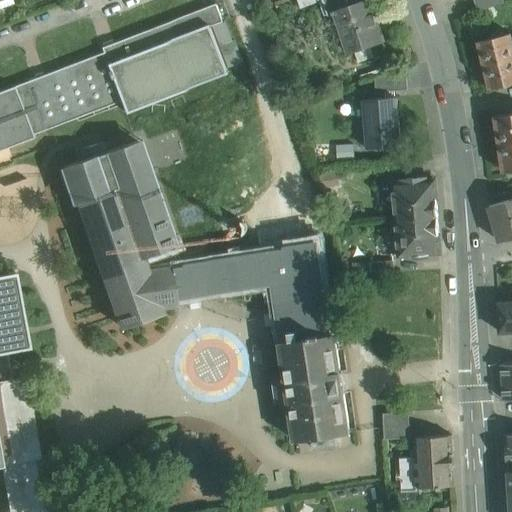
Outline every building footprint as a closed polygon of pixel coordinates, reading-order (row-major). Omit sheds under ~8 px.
[(323,0),(327,13),(335,10),(343,8),(340,0),(323,0)] [(366,0),(343,8),(335,10),(336,12),(339,11),(352,50),(348,51),(349,53),(383,42),(370,0),(366,0)] [(476,0),(480,10),(505,1),(504,0),(476,0)] [(216,4),(101,48),(103,53),(121,100),(121,101),(125,112),(228,73),(210,27),(223,22),(216,4)] [(511,40),(510,33),(479,41),(490,88),(511,83),(511,40)] [(103,53),(27,82),(45,130),(121,101),(103,53)] [(406,68),(382,75),(383,92),(408,90),(406,68)] [(27,82),(0,91),(0,149),(8,147),(33,137),(32,135),(45,130),(27,82)] [(397,97),(363,100),(367,148),(401,146),(397,97)] [(511,113),(496,116),(500,144),(511,142),(511,113)] [(136,141),(105,152),(105,153),(95,156),(95,155),(64,166),(76,203),(78,202),(121,327),(161,314),(159,307),(176,305),(173,283),(184,281),(182,265),(178,266),(172,247),(173,247),(136,141)] [(511,142),(500,144),(505,172),(511,170),(511,142)] [(427,178),(402,180),(402,182),(394,183),(397,220),(437,216),(436,195),(437,195),(436,184),(435,184),(435,180),(427,180),(427,178)] [(511,199),(490,206),(500,241),(511,237),(511,199)] [(196,208),(180,212),(183,225),(199,221),(196,208)] [(437,216),(397,220),(399,256),(411,255),(411,256),(430,255),(430,254),(440,253),(439,249),(440,249),(440,238),(439,238),(437,216)] [(87,258),(82,237),(71,239),(76,260),(87,258)] [(317,243),(284,248),(284,249),(284,250),(286,266),(297,339),(279,341),(285,381),(274,382),(277,403),(288,402),(294,441),(349,433),(343,394),(345,394),(342,371),(340,372),(334,333),(329,334),(315,245),(317,245),(317,243)] [(284,250),(182,265),(184,281),(286,266),(284,250)] [(394,260),(371,262),(372,274),(395,272),(394,260)] [(0,380),(11,379),(6,351),(30,347),(16,271),(0,274),(0,380)] [(511,301),(498,302),(500,332),(511,331),(511,301)] [(511,363),(502,364),(504,400),(511,399),(511,363)] [(0,511),(50,511),(48,499),(43,500),(36,459),(41,458),(26,376),(11,379),(0,380),(0,511)] [(409,412),(383,413),(384,439),(411,437),(409,412)] [(452,435),(414,437),(415,456),(399,457),(401,488),(438,486),(438,488),(441,488),(441,486),(455,485),(455,482),(454,482),(453,467),(454,467),(454,465),(453,464),(453,456),(453,454),(452,438),(452,435)]
